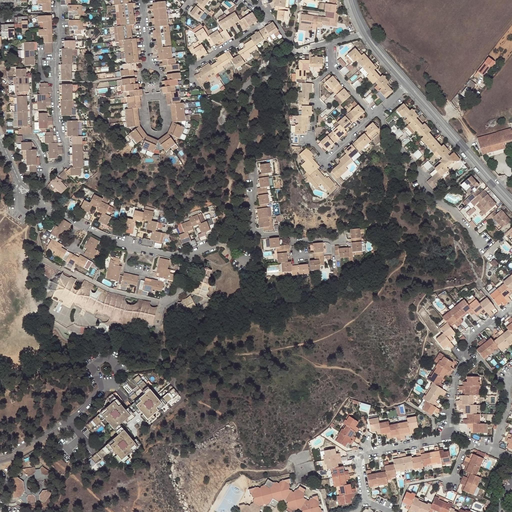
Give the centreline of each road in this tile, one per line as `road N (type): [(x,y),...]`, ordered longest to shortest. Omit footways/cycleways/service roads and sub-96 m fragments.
road 1 (residential): [(374,115),(433,199),(482,249)]
road 2 (residential): [(374,115),(327,160),(313,143),(313,116),(318,80),(331,67)]
road 3 (residential): [(52,176),(66,155),(56,115),(59,13)]
road 4 (residential): [(40,207),(117,241),(188,257)]
road 5 (residential): [(511,305),(471,336),(451,387),(449,438)]
road 6 (tertiary): [(409,85),(511,201)]
road 7 (residential): [(449,438),(365,451),(357,459),(363,499)]
road 8 (residential): [(162,303),(108,290),(42,258)]
road 9 (residential): [(0,458),(86,407),(101,385)]
